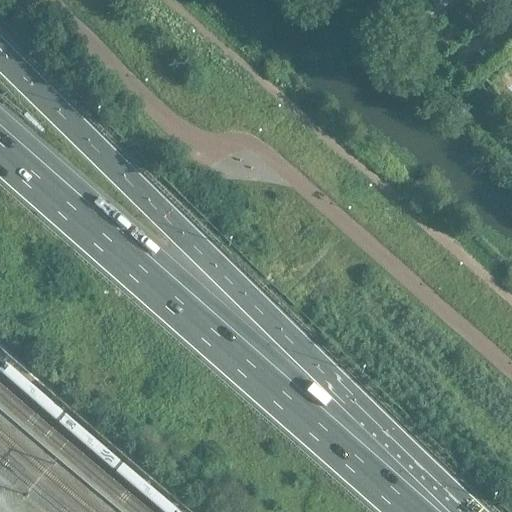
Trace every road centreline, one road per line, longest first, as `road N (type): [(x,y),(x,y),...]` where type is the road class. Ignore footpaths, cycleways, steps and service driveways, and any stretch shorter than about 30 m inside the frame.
road 1 (motorway): [(328,431),(182,235),(0,54)]
road 2 (motorway): [(328,431),(0,145)]
road 3 (motorway): [(417,511),(328,431)]
